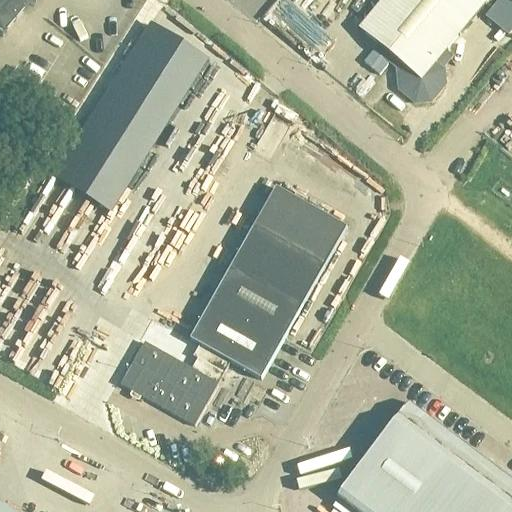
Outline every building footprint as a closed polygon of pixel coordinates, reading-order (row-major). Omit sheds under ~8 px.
[(0,0),(0,38),(1,39),(34,0),(0,0)] [(490,0),(386,0),(359,32),(400,66),(401,74),(398,77),(400,92),(416,106),(431,104),(444,88),(442,73),(435,67),(490,0)] [(151,28),(55,180),(105,212),(201,59),(151,28)] [(50,109),(56,102),(19,70),(13,78),(50,109)] [(241,89),(232,115),(252,122),(261,96),(241,89)] [(259,152),(275,162),(293,133),(277,123),(259,152)] [(148,173),(173,189),(184,173),(160,156),(148,173)] [(190,343),(200,349),(194,360),(198,362),(192,373),(145,346),(121,388),(195,429),(231,366),(262,383),(347,231),(277,191),(255,230),(190,343)] [(126,199),(122,208),(147,221),(151,212),(126,199)] [(113,225),(105,241),(96,237),(87,255),(121,272),(139,238),(113,225)] [(157,240),(154,251),(170,255),(173,244),(157,240)] [(367,388),(339,428),(359,443),(387,402),(367,388)] [(511,511),(511,482),(410,406),(338,501),(352,511),(511,511)]
